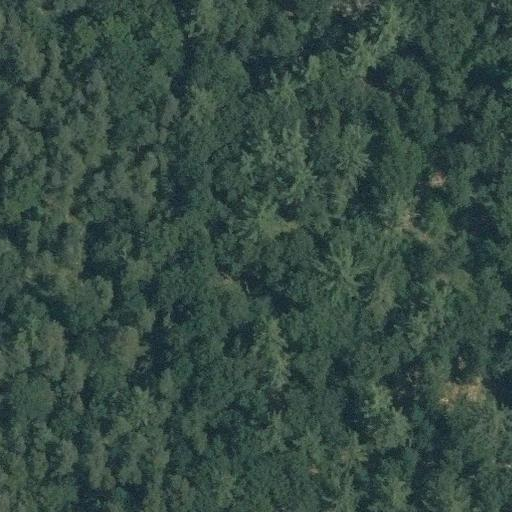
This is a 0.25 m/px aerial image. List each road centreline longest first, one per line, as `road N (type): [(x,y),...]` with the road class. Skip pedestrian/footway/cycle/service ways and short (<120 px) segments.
road 1 (track): [(179,4),(407,0)]
road 2 (track): [(179,0),(0,8)]
